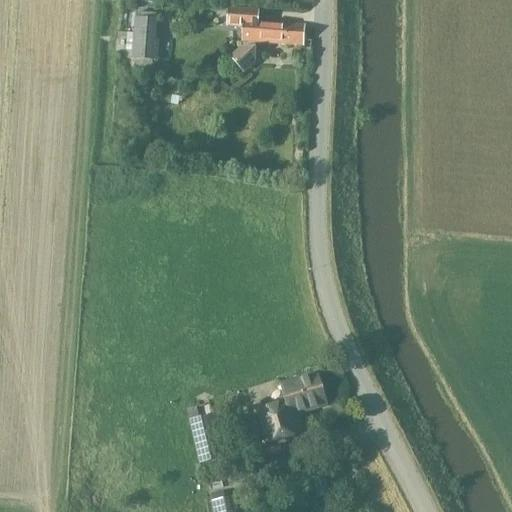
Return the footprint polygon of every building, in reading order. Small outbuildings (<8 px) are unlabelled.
[(256,24),(256,13),(257,10),(227,9),(226,27),(242,28),(241,44),(242,44),(241,48),(240,48),(228,58),(235,67),(243,74),(255,64),(255,49),(253,49),(253,45),(302,48),(303,26),(256,24)] [(131,61),(143,62),(156,62),(158,42),(155,41),(155,21),(134,19),(131,61)] [(181,107),(183,96),(170,95),(168,106),(181,107)] [(327,409),(316,372),(277,383),(282,399),(244,409),(255,448),(304,434),(299,417),(327,409)] [(269,391),(266,382),(247,388),(249,396),(269,391)] [(226,460),(215,415),(187,422),(198,466),(226,460)] [(314,496),(328,494),(324,475),(311,478),(314,496)] [(236,511),(233,497),(210,502),(212,511),(236,511)]
